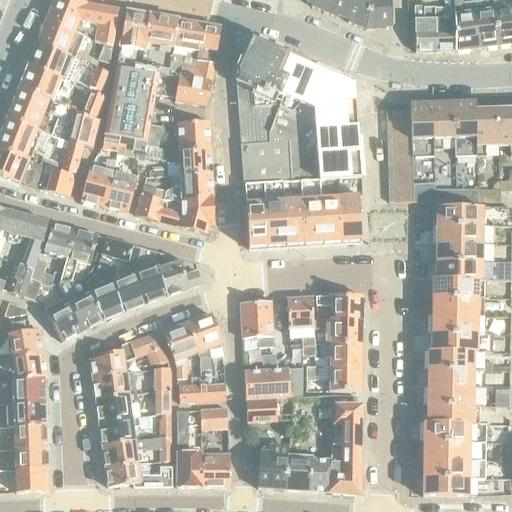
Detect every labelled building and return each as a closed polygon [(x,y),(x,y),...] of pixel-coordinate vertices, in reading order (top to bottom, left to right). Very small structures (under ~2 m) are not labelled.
[(72,0),(53,0),(44,24),(80,39),(85,25),(95,27),(94,44),(102,47),(97,61),(108,65),(117,12),(86,6),(72,0)] [(323,14),(329,0),(306,0),(305,4),(311,7),(310,8),(323,14)] [(329,0),(323,14),(332,18),(332,16),(343,20),(350,0),(329,0)] [(364,32),(371,0),(350,0),(343,20),(343,22),(364,32)] [(371,0),(364,32),(384,31),(384,29),(391,29),(390,0),(371,0)] [(453,0),(453,16),(454,53),(477,50),(472,9),(464,10),(462,0),(453,0)] [(481,0),(483,7),(472,9),(477,50),(497,48),(491,0),(481,0)] [(511,45),(511,7),(511,0),(491,0),(497,48),(511,45)] [(415,54),(434,54),(433,10),(423,10),(414,9),(414,22),(415,54)] [(443,9),(433,10),(434,54),(454,53),(453,16),(444,16),(443,9)] [(176,22),(125,13),(115,69),(166,78),(176,22)] [(220,30),(176,22),(166,78),(210,85),(220,30)] [(72,60),(80,39),(44,24),(36,46),(72,60)] [(234,74),(235,82),(251,89),(269,47),(253,40),(247,42),(234,74)] [(67,73),(72,60),(36,46),(27,68),(61,81),(64,72),(67,73)] [(288,55),(269,47),(251,89),(235,82),(242,187),(243,187),(289,184),(286,143),(268,136),(275,113),(279,98),(278,97),(285,80),(278,77),(288,55)] [(279,98),(275,113),(321,133),(330,113),(334,113),(334,104),(354,103),(353,83),(288,55),(278,77),(285,80),(278,97),(279,98)] [(27,68),(18,91),(50,103),(52,104),(61,81),(27,68)] [(88,87),(99,92),(106,74),(95,69),(88,87)] [(119,138),(133,140),(144,142),(147,127),(148,126),(153,97),(174,101),(173,104),(206,109),(210,85),(166,78),(115,69),(103,135),(119,138)] [(45,115),(50,103),(18,91),(6,120),(40,133),(50,137),(57,119),(45,115)] [(81,116),(94,121),(102,98),(90,93),(81,116)] [(321,133),(275,113),(268,136),(286,143),(289,184),(289,187),(318,185),(317,157),(358,154),(354,103),(334,104),(334,113),(330,113),(321,133)] [(475,104),(453,105),(454,141),(464,141),(464,151),(475,151),(476,151),(474,112),(475,112),(475,104)] [(424,150),(433,150),(431,105),(409,106),(410,141),(411,141),(411,159),(424,158),(424,150)] [(441,141),(454,141),(453,105),(431,105),(433,150),(442,150),(441,141)] [(511,111),(496,112),(497,148),(509,147),(509,158),(511,157),(511,111)] [(385,124),(409,124),(409,112),(385,113),(385,124)] [(497,148),(496,112),(475,112),(474,112),(476,151),(475,151),(475,159),(485,159),(485,148),(497,148)] [(74,113),(66,144),(82,148),(91,151),(97,122),(94,121),(81,116),(74,113)] [(0,151),(27,163),(40,133),(6,120),(0,134),(0,151)] [(176,140),(176,153),(210,151),(208,124),(175,125),(175,129),(173,129),(173,140),(176,140)] [(386,136),(410,135),(409,124),(385,124),(386,136)] [(157,149),(161,128),(148,126),(147,127),(144,142),(144,147),(157,149)] [(100,151),(116,154),(119,138),(103,135),(101,146),(100,151)] [(386,147),(410,146),(410,135),(386,136),(386,147)] [(133,140),(119,138),(116,154),(117,154),(118,149),(131,151),(132,146),(133,140)] [(38,167),(45,170),(53,173),(74,179),(82,148),(66,144),(57,140),(55,148),(64,151),(60,166),(41,158),(38,167)] [(133,140),(132,146),(131,151),(158,156),(160,150),(157,149),(144,147),(144,142),(133,140)] [(387,158),(411,158),(410,146),(386,147),(387,158)] [(45,170),(38,167),(27,163),(0,151),(0,180),(18,187),(39,193),(45,170)] [(210,151),(176,153),(176,156),(174,156),(174,165),(177,165),(177,178),(211,176),(210,151)] [(317,157),(318,185),(360,182),(358,154),(317,157)] [(411,158),(387,158),(387,170),(411,169),(411,158)] [(80,203),(103,210),(113,173),(89,167),(80,203)] [(411,169),(387,170),(387,181),(412,180),(411,169)] [(68,200),(74,179),(53,173),(45,170),(39,193),(68,200)] [(499,191),(498,191),(499,194),(511,193),(511,171),(508,172),(507,183),(498,183),(499,191)] [(136,179),(113,173),(103,210),(127,216),(136,179)] [(162,202),(212,199),(211,176),(177,178),(175,178),(175,190),(168,190),(164,192),(143,186),(140,196),(162,202)] [(412,180),(387,181),(388,192),(412,191),(412,180)] [(289,187),(289,184),(243,187),(245,207),(248,251),(360,244),(358,213),(361,213),(361,200),(360,182),(318,185),(289,187)] [(412,191),(388,192),(388,204),(412,204),(412,191)] [(413,204),(434,204),(434,191),(412,191),(413,204)] [(455,191),(434,191),(434,204),(456,204),(455,191)] [(477,191),(455,191),(456,204),(477,204),(477,191)] [(499,204),(499,194),(498,191),(477,191),(477,204),(499,204)] [(140,196),(135,218),(205,236),(208,227),(213,227),(212,199),(162,202),(140,196)] [(482,210),(436,210),(435,229),(481,230),(482,210)] [(30,242),(21,267),(32,271),(36,262),(41,246),(47,225),(2,212),(0,211),(0,233),(21,239),(30,242)] [(43,255),(66,261),(74,232),(51,226),(43,255)] [(487,230),(481,230),(435,229),(435,247),(487,248),(487,230)] [(88,266),(97,238),(74,232),(66,261),(62,277),(60,285),(73,283),(78,264),(88,266)] [(125,264),(126,263),(131,247),(104,240),(100,257),(125,264)] [(140,250),(131,247),(126,263),(139,267),(141,261),(137,260),(140,250)] [(487,265),(487,248),(435,247),(435,263),(487,265)] [(165,257),(168,266),(157,270),(166,299),(189,292),(188,291),(201,287),(196,273),(184,277),(179,263),(178,260),(165,257)] [(36,262),(28,281),(46,287),(50,276),(42,274),(45,265),(36,262)] [(486,283),(487,265),(435,263),(435,282),(486,283)] [(32,271),(21,267),(12,264),(7,278),(10,280),(5,293),(22,299),(28,281),(32,271)] [(98,265),(96,272),(96,274),(105,276),(107,267),(98,265)] [(107,267),(105,276),(113,279),(116,269),(107,267)] [(157,270),(133,277),(144,306),(166,299),(157,270)] [(53,274),(49,286),(58,285),(60,285),(62,277),(53,274)] [(113,287),(124,314),(144,306),(133,277),(112,286),(113,287)] [(22,299),(40,306),(46,287),(29,281),(22,299)] [(102,323),(124,314),(113,287),(112,286),(93,294),(88,281),(84,285),(89,296),(102,323)] [(480,283),(488,283),(486,283),(435,282),(431,282),(431,301),(477,302),(477,283),(480,283)] [(58,285),(69,307),(82,333),(102,323),(89,296),(81,300),(73,283),(60,285),(58,285)] [(329,308),(328,322),(361,322),(362,299),(330,298),(330,299),(315,300),(315,308),(329,308)] [(313,329),(312,322),(311,300),(286,301),(288,331),(313,329)] [(477,319),(477,302),(431,301),(431,318),(477,319)] [(239,306),(241,341),(272,339),(270,304),(239,306)] [(7,321),(26,317),(25,312),(8,306),(3,319),(7,321)] [(61,344),(82,333),(69,307),(47,318),(61,344)] [(225,403),(224,387),(213,387),(213,380),(213,362),(206,352),(221,346),(210,317),(186,326),(198,356),(199,361),(199,387),(198,387),(198,388),(196,388),(196,404),(225,403)] [(477,338),(477,319),(431,318),(430,337),(477,338)] [(27,322),(8,326),(12,359),(42,354),(38,332),(29,333),(27,322)] [(329,334),(329,347),(361,347),(361,322),(328,322),(312,322),(313,329),(324,330),(324,334),(329,334)] [(185,361),(198,356),(186,326),(162,335),(173,363),(175,380),(178,380),(187,380),(187,366),(185,361)] [(89,362),(91,380),(125,375),(124,364),(144,357),(149,370),(166,366),(155,335),(120,348),(121,354),(100,356),(101,360),(89,362)] [(476,355),(477,338),(430,337),(430,354),(476,355)] [(301,348),(301,350),(315,349),(314,348),(313,339),(300,340),(301,348)] [(324,359),(324,370),(361,370),(361,347),(329,347),(328,359),(324,359)] [(315,358),(315,349),(301,350),(300,358),(300,364),(313,365),(313,358),(315,358)] [(14,383),(43,379),(46,378),(42,354),(12,359),(14,383)] [(476,355),(430,354),(427,354),(427,372),(482,373),(490,373),(490,364),(482,364),(482,355),(476,355)] [(154,393),(158,393),(168,393),(168,376),(167,369),(153,371),(154,393)] [(300,369),(287,370),(243,374),(245,403),(275,401),(289,400),(300,399),(300,369)] [(306,369),(305,383),(314,383),(314,369),(306,369)] [(360,394),(361,370),(324,370),(324,381),(328,381),(328,394),(360,394)] [(482,391),(482,373),(427,372),(426,390),(472,391),(482,391)] [(128,375),(125,375),(91,380),(94,402),(127,397),(126,384),(130,384),(128,375)] [(12,406),(43,405),(43,379),(14,383),(11,383),(12,406)] [(179,405),(196,404),(196,388),(198,388),(198,387),(178,388),(179,405)] [(472,410),(472,391),(426,390),(426,408),(472,410)] [(168,416),(168,393),(158,393),(154,393),(155,416),(168,416)] [(94,402),(98,424),(131,420),(129,408),(133,407),(132,396),(127,397),(94,402)] [(306,400),(307,413),(316,412),(315,399),(306,400)] [(341,450),(360,451),(360,408),(339,408),(339,399),(327,399),(327,407),(335,407),(334,430),(339,430),(341,448),(341,450)] [(245,403),(246,425),(276,424),(275,401),(245,403)] [(13,421),(13,429),(44,428),(43,405),(12,406),(6,406),(6,421),(13,421)] [(472,410),(426,408),(426,426),(468,427),(477,427),(478,410),(472,410)] [(200,433),(227,431),(225,411),(199,412),(200,433)] [(175,430),(176,456),(176,490),(200,490),(199,457),(186,456),(185,413),(175,413),(175,430)] [(131,420),(98,424),(101,448),(134,443),(132,430),(148,428),(146,418),(131,420)] [(157,439),(169,439),(168,421),(157,421),(157,439)] [(483,427),(477,427),(468,427),(426,426),(423,425),(422,445),(468,446),(482,446),(483,427)] [(14,452),(45,451),(44,428),(13,429),(14,452)] [(170,464),(170,462),(169,439),(157,439),(158,464),(170,464)] [(104,470),(138,465),(141,465),(140,456),(136,457),(134,443),(101,448),(104,470)] [(482,446),(468,446),(422,445),(422,463),(468,464),(482,464),(482,446)] [(341,450),(341,448),(332,448),(331,463),(328,495),(354,497),(354,496),(359,493),(360,451),(341,450)] [(257,491),(282,492),(285,459),(286,451),(262,449),(259,454),(257,491)] [(14,465),(15,472),(46,471),(45,451),(14,452),(14,454),(11,455),(12,465),(14,465)] [(213,456),(199,457),(200,490),(229,489),(229,464),(213,464),(213,456)] [(312,460),(285,459),(282,492),(309,494),(309,493),(327,495),(328,495),(331,463),(312,462),(312,460)] [(482,464),(468,464),(422,463),(422,480),(468,481),(482,482),(482,464)] [(133,490),(170,489),(170,471),(163,470),(163,479),(153,478),(153,481),(139,478),(138,465),(104,470),(107,490),(132,486),(133,490)] [(15,480),(15,495),(47,494),(46,471),(15,472),(12,472),(12,480),(15,480)] [(467,499),(468,481),(422,480),(421,498),(467,499)]
